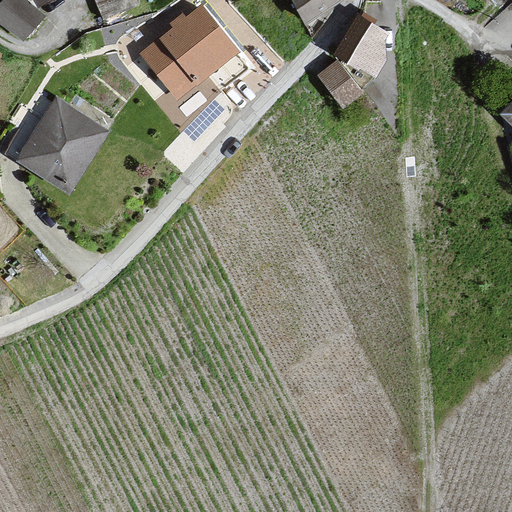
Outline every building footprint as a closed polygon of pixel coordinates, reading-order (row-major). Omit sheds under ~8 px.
[(2,0),(0,2),(0,23),(23,42),(47,15),(28,0),(2,0)] [(288,0),(302,25),(335,0),(288,0)] [(239,52),(199,6),(185,16),(181,11),(168,23),(171,26),(140,55),(177,101),(239,52)] [(355,10),(331,50),(359,70),(387,28),(355,10)] [(336,61),(318,77),(340,110),(360,93),(336,61)] [(56,96),(17,159),(68,196),(107,133),(56,96)] [(511,100),(498,114),(511,127),(511,100)]
